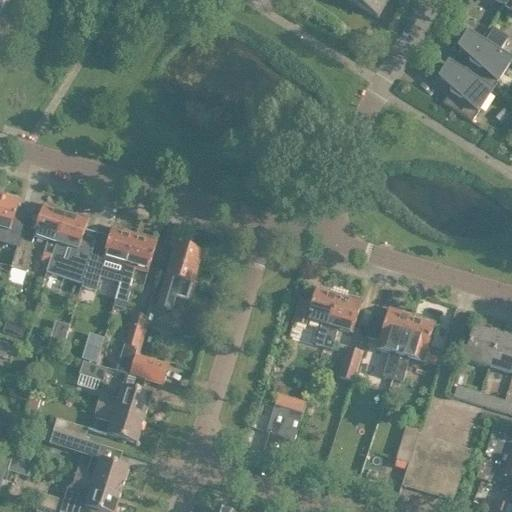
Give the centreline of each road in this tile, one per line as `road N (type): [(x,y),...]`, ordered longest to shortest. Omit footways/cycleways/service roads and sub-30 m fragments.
road 1 (unclassified): [(265,222),(0,140)]
road 2 (residential): [(326,237),(358,131),(434,0)]
road 3 (residential): [(192,463),(265,222)]
road 4 (unclassified): [(326,237),(511,293)]
road 5 (residential): [(348,511),(192,463)]
